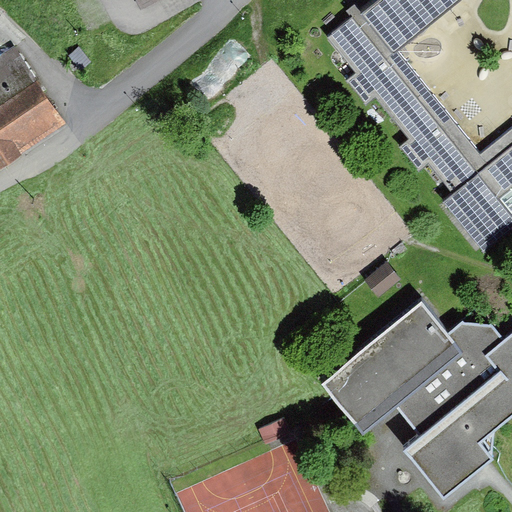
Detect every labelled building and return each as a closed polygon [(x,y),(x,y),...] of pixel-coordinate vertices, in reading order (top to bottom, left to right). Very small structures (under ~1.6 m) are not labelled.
[(132,0),(138,11),(160,0),(132,0)] [(511,0),(376,0),(328,38),(358,73),(349,80),(367,102),(377,96),(413,138),(401,147),(420,169),(432,161),(458,192),(446,203),(484,252),(511,230),(511,215),(499,197),(511,186),(511,0)] [(92,62),(79,47),(69,56),(81,71),(92,62)] [(0,167),(65,125),(15,48),(0,58),(0,167)] [(386,263),(364,280),(378,298),(400,281),(386,263)] [(422,301),(318,377),(361,431),(398,405),(421,433),(403,452),(444,499),(494,459),(480,442),(511,416),(511,335),(503,343),(492,326),(462,324),(447,334),(422,301)]
